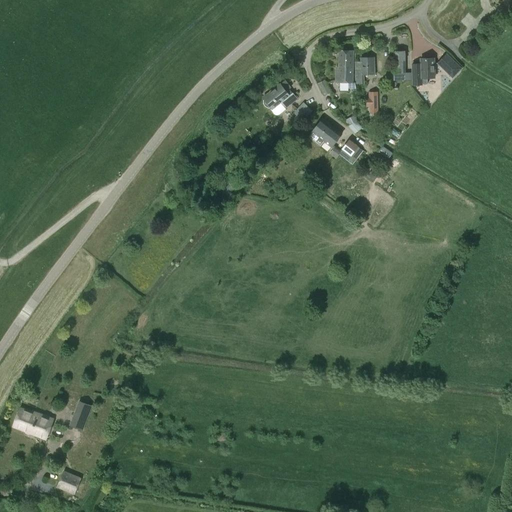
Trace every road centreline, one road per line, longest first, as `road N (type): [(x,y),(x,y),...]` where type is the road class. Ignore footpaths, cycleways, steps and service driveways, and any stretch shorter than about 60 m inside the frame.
road 1 (unclassified): [(0,351),(200,83),(254,34),(313,0)]
road 2 (unknown): [(429,0),(404,20),(319,40),(307,62),(322,104)]
road 3 (track): [(0,261),(96,193),(111,196)]
